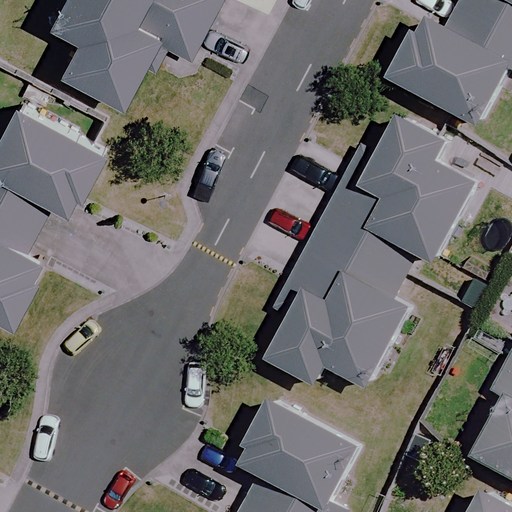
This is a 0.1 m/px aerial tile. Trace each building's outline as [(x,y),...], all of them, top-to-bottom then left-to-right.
[(75,0),(65,20),(91,33),(75,63),(139,96),(169,37),(197,51),(223,0),(75,0)] [(441,4),(404,69),(493,119),(511,84),(511,0),(471,0),(462,16),(441,4)] [(120,140),(32,95),(3,151),(0,149),(0,303),(27,318),(62,251),(36,238),(61,191),(87,204),(120,140)] [(467,141),(413,112),(392,152),(372,141),(283,301),(309,316),(289,352),(337,378),(347,360),(381,378),(494,174),(459,155),(467,141)] [(511,369),(502,388),(511,393),(511,407),(492,445),(511,455),(511,369)] [(376,443),(286,394),(253,455),(270,465),(246,508),(228,499),(221,511),(353,511),(359,502),(347,496),(376,443)] [(511,511),(511,489),(502,484),(487,511),(511,511)]
